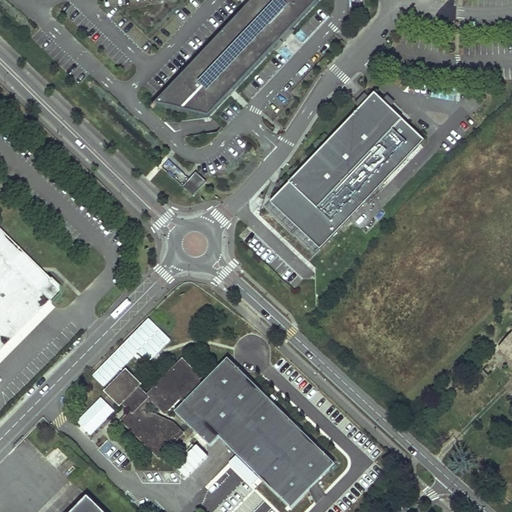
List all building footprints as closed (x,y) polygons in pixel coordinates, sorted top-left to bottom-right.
[(257,0),(154,101),(206,115),(324,0),(257,0)] [(260,215),(310,262),(424,141),(374,94),(260,215)] [(194,195),(206,180),(195,171),(183,187),(194,195)] [(0,352),(49,303),(53,306),(63,296),(62,286),(53,276),(48,280),(0,232),(0,352)] [(511,335),(500,349),(511,358),(511,335)] [(147,413),(146,414),(142,410),(151,401),(164,415),(181,398),(184,401),(174,412),(210,447),(219,437),(290,509),(334,464),(227,358),(202,384),(198,380),(200,378),(181,360),(146,397),(136,388),(135,389),(133,387),(137,383),(125,371),(105,391),(118,403),(121,399),(123,401),(122,403),(131,411),(122,421),(158,457),(182,432),(173,422),(152,413),(151,412),(150,412),(149,412),(148,413),(147,413)] [(107,511),(89,494),(71,511),(107,511)]
